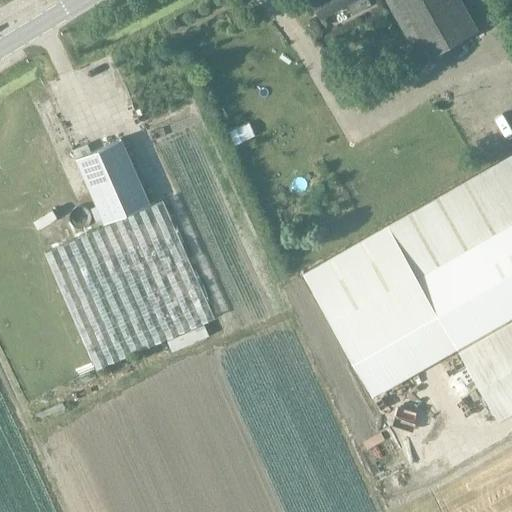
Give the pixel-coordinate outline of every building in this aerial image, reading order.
[(370,4),(367,0),(310,0),(321,18),(346,4),(352,15),(370,4)] [(477,30),(460,0),(386,0),(421,62),(477,30)] [(103,222),(147,203),(119,138),(75,157),(103,222)] [(511,199),(511,153),(302,273),(371,393),(455,345),(455,346),(508,316),(509,318),(456,349),(497,419),(511,410),(511,204),(510,201),(511,199)] [(212,317),(161,200),(43,251),(94,369),(212,317)] [(23,222),(43,214),(40,206),(19,213),(23,222)]
